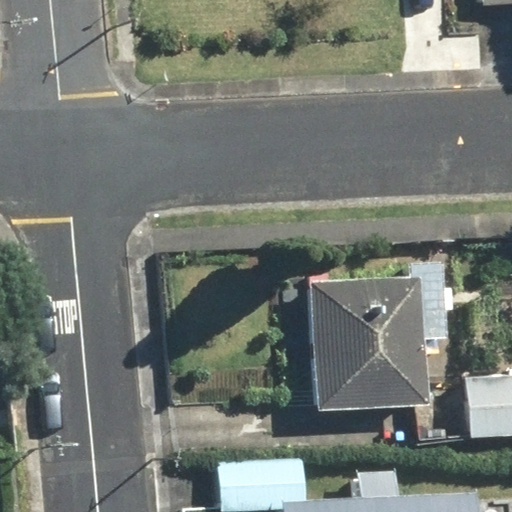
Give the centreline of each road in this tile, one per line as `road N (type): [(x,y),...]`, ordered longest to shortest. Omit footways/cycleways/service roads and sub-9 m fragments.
road 1 (residential): [(64,156),(511,135)]
road 2 (residential): [(98,511),(64,156)]
road 3 (residential): [(64,156),(50,0)]
